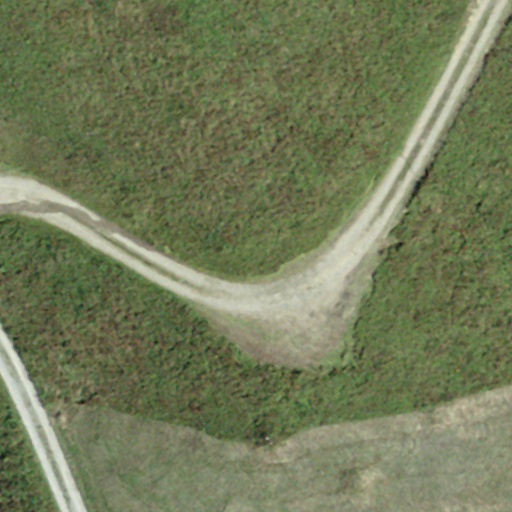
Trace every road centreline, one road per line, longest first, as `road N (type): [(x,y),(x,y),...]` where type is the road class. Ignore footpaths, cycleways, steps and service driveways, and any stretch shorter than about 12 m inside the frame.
road 1 (track): [(0,186),(32,185),(200,283),(264,288),(346,255),(500,0)]
road 2 (track): [(72,511),(0,364)]
